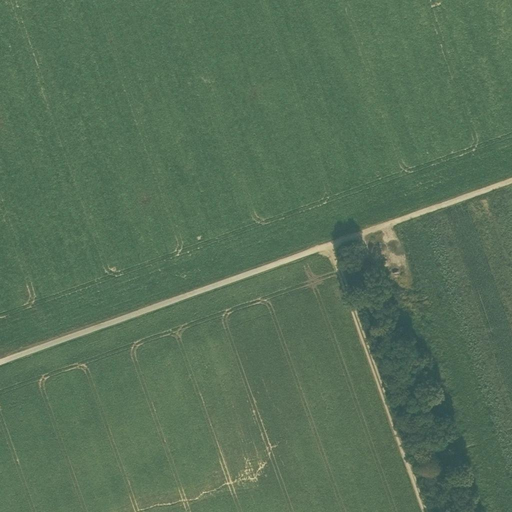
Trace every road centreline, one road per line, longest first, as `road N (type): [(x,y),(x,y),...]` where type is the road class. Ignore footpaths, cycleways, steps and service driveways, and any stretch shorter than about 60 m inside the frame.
road 1 (track): [(511,181),(0,362)]
road 2 (track): [(330,245),(424,511)]
